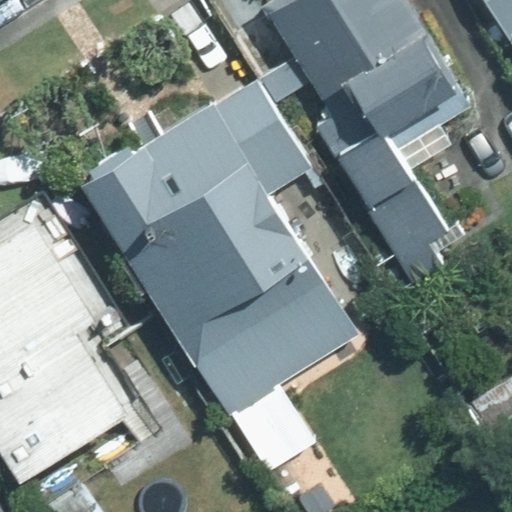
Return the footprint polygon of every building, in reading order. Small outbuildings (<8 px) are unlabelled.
[(409,0),(258,0),(243,9),(415,296),(489,251),(405,113),(459,81),(409,0)] [(511,0),(474,0),(511,59),(511,0)] [(195,85),(58,175),(223,423),(360,333),(195,85)] [(26,208),(0,223),(0,456),(9,471),(138,395),(26,208)] [(296,408),(260,433),(314,511),(350,486),(296,408)]
